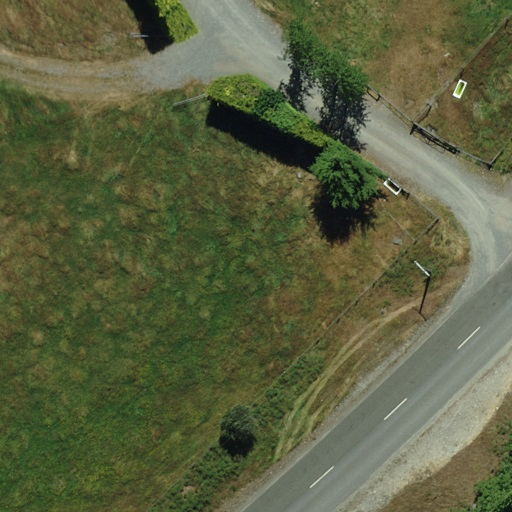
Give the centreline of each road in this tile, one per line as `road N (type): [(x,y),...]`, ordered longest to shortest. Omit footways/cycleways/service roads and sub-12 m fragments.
road 1 (unclassified): [(511,295),(280,511)]
road 2 (track): [(217,67),(80,91),(0,56)]
